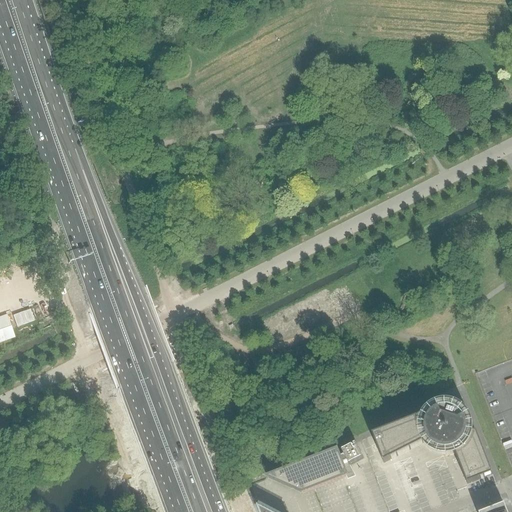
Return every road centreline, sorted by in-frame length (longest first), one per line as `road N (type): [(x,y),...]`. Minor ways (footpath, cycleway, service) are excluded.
road 1 (unclassified): [(0,404),(511,145)]
road 2 (trunk): [(0,3),(169,489)]
road 3 (trunk): [(215,511),(136,296),(67,138)]
road 4 (trunk): [(200,511),(67,138)]
road 5 (trunk): [(67,138),(19,0)]
